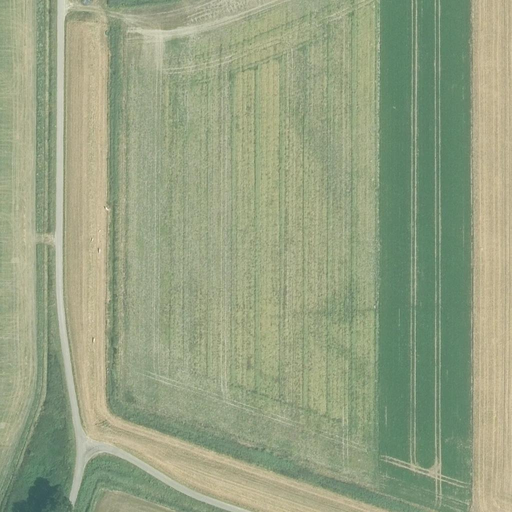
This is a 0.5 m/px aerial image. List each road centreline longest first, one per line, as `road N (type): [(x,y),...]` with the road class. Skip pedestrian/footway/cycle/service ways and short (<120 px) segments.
road 1 (unclassified): [(79,449),(57,290),(59,0)]
road 2 (unclassified): [(79,449),(108,449),(237,511)]
